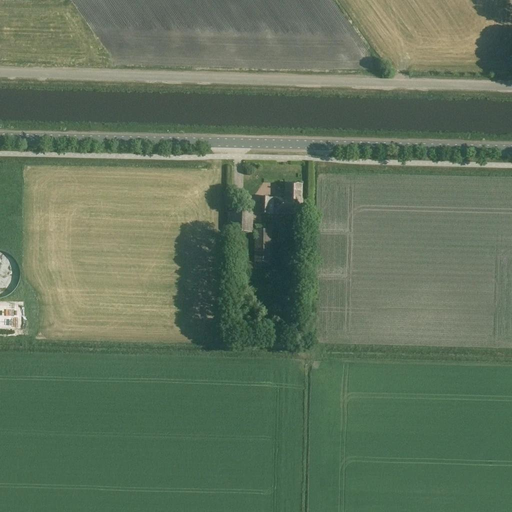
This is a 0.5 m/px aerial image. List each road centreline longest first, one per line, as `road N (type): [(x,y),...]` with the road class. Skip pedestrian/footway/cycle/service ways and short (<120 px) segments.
road 1 (unclassified): [(511,86),(0,73)]
road 2 (tertiary): [(511,150),(0,138)]
